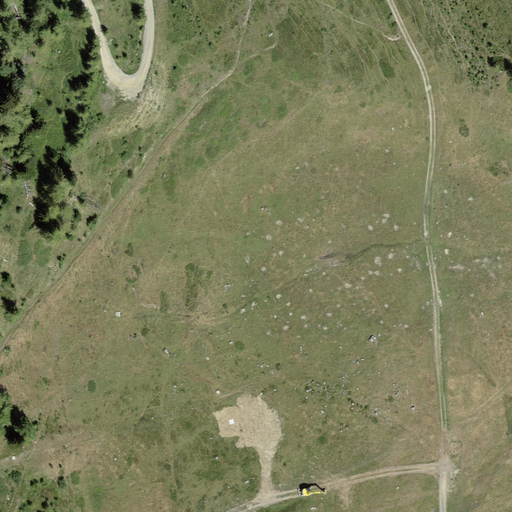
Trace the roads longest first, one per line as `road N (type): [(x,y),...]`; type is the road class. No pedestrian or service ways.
road 1 (track): [(445,511),(444,389),(426,208),(433,91),(389,0)]
road 2 (track): [(84,0),(109,66),(128,79),(138,74),(146,49),(146,0)]
